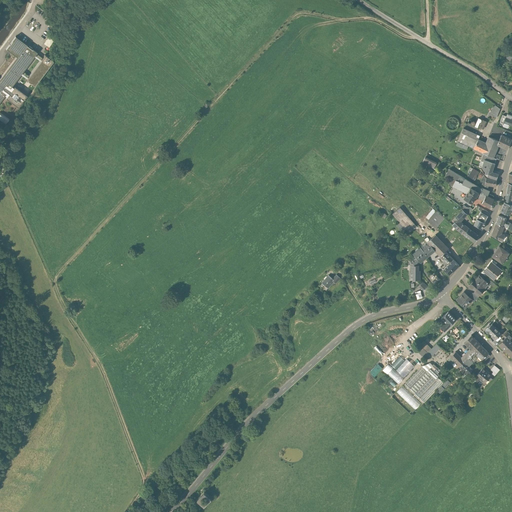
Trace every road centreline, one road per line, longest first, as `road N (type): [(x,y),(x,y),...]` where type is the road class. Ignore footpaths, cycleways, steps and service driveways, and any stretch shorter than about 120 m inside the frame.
road 1 (track): [(418,38),(372,19),(292,17),(54,281)]
road 2 (tertiary): [(172,511),(355,325),(440,294)]
road 3 (track): [(54,281),(143,474),(126,511)]
road 4 (unclassified): [(356,0),(511,97)]
road 5 (tertiary): [(440,294),(486,230),(511,152)]
road 6 (unclassified): [(511,398),(509,368),(440,294)]
